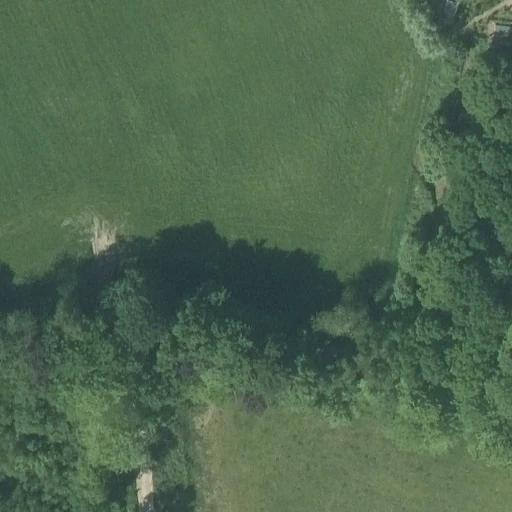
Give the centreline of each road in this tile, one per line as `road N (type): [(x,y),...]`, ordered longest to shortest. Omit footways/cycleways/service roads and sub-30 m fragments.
road 1 (unclassified): [(0,352),(130,339),(477,390),(511,293)]
road 2 (track): [(130,339),(147,511)]
